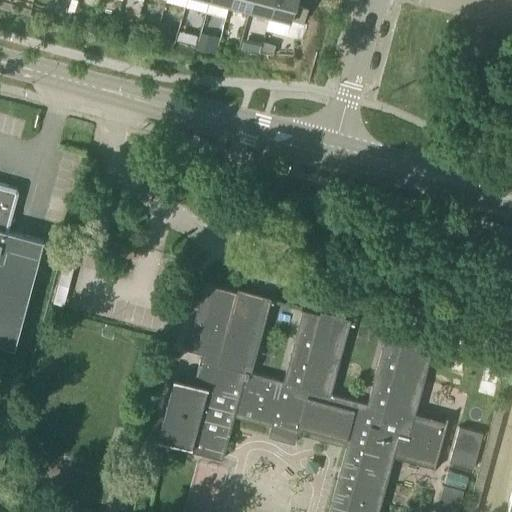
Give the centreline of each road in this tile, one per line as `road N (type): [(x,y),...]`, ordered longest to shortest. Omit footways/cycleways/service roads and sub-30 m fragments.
road 1 (tertiary): [(332,151),(0,63)]
road 2 (tertiary): [(511,201),(332,151)]
road 3 (residential): [(332,151),(376,0)]
